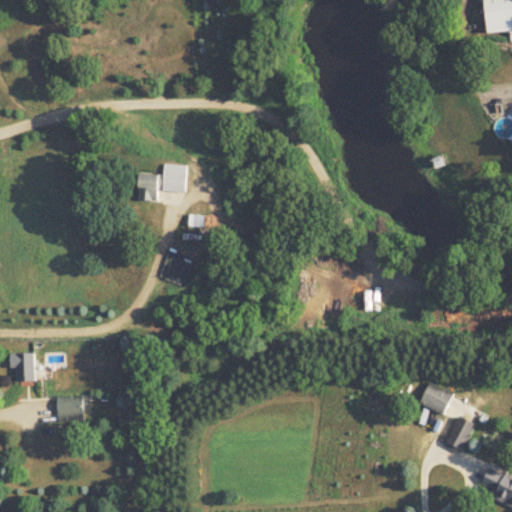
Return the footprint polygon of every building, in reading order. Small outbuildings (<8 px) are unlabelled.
[(511,0),(489,0),(493,34),(511,32),(511,0)] [(192,167),(168,166),(168,176),(143,175),(142,202),(162,203),(163,193),(190,194),(192,167)] [(14,370),(20,370),(20,386),(39,386),(39,356),(14,356),(14,370)] [(447,417),(458,396),(433,383),(422,404),(447,417)] [(94,398),(59,398),(59,424),(86,424),(86,415),(94,415),(94,398)] [(447,447),(464,455),(479,425),(462,417),(447,447)] [(511,504),(511,477),(491,468),(481,491),(511,504)]
